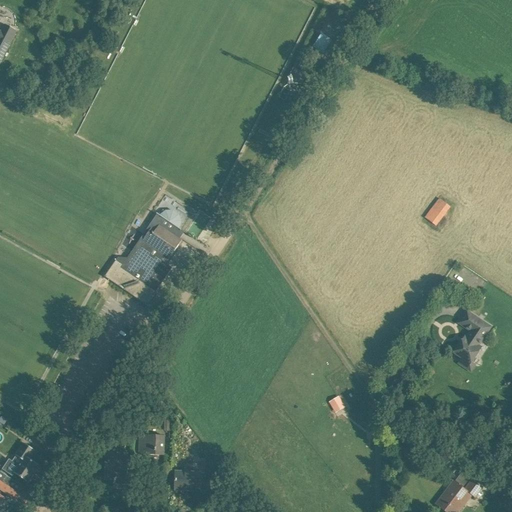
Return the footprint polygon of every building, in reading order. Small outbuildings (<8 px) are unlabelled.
[(0,63),(17,30),(5,24),(1,32),(0,31),(0,63)] [(313,47),(323,54),(332,41),(322,34),(313,47)] [(288,77),(298,83),(307,65),(297,60),(288,77)] [(279,98),(285,101),(290,91),(284,88),(279,98)] [(425,217),(436,226),(450,207),(439,198),(425,217)] [(116,260),(105,277),(147,305),(156,292),(155,291),(170,269),(164,265),(168,259),(169,259),(182,240),(177,236),(181,230),(179,228),(180,225),(180,223),(180,221),(179,217),(178,216),(177,214),(174,212),(172,212),(170,211),(167,212),(165,212),(165,213),(163,213),(162,215),(161,216),(157,213),(139,239),(143,242),(139,248),(138,247),(125,266),(123,265),(122,265),(116,260)] [(124,238),(116,252),(123,257),(132,243),(124,238)] [(490,327),(467,311),(459,323),(471,331),(466,338),(465,337),(454,353),(455,352),(462,357),(458,363),(471,372),(467,369),(481,348),(478,346),(490,327)] [(328,401),(334,412),(345,406),(339,395),(328,401)] [(147,455),(164,455),(165,436),(140,435),(139,454),(140,454),(140,445),(147,445),(147,455)] [(9,460),(2,470),(11,476),(13,473),(28,483),(32,477),(32,478),(36,472),(40,466),(29,459),(35,451),(27,445),(24,443),(16,456),(21,460),(18,465),(12,462),(9,460)] [(106,461),(105,479),(114,479),(126,480),(126,476),(125,476),(125,469),(127,469),(127,454),(113,453),(113,461),(106,461)] [(217,460),(214,460),(206,460),(205,474),(221,474),(225,469),(217,460)] [(0,505),(1,505),(2,505),(2,504),(3,504),(4,503),(4,502),(5,501),(5,500),(4,500),(5,498),(3,497),(6,494),(16,501),(21,494),(18,492),(8,485),(9,484),(12,480),(7,476),(0,471),(0,505)] [(175,490),(200,491),(200,473),(176,472),(175,490)] [(465,489),(454,481),(436,505),(445,511),(452,511),(468,492),(475,498),(483,487),(472,480),(465,489)]
